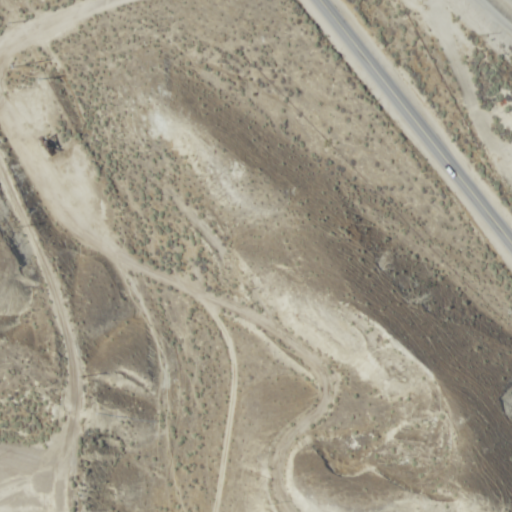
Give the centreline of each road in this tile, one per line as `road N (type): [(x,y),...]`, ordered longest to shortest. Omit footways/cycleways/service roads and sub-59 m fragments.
road 1 (track): [(0,12),(36,86),(318,378),(291,466),(295,511)]
road 2 (tertiary): [(511,238),(321,0)]
road 3 (residential): [(0,48),(131,0)]
